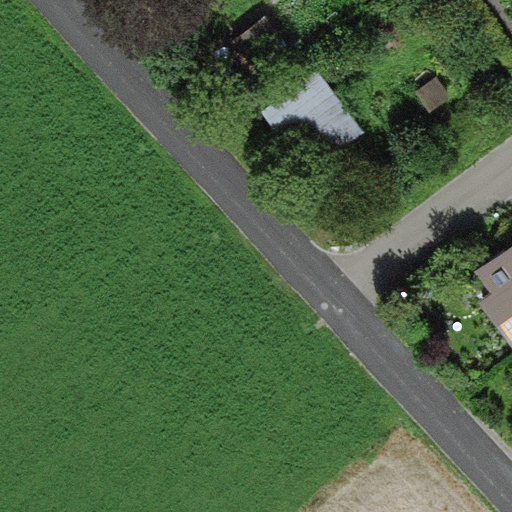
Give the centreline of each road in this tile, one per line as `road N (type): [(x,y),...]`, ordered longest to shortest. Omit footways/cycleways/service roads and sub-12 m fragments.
road 1 (residential): [(332,298),(57,0)]
road 2 (residential): [(511,495),(332,298)]
road 3 (residential): [(332,298),(511,162)]
